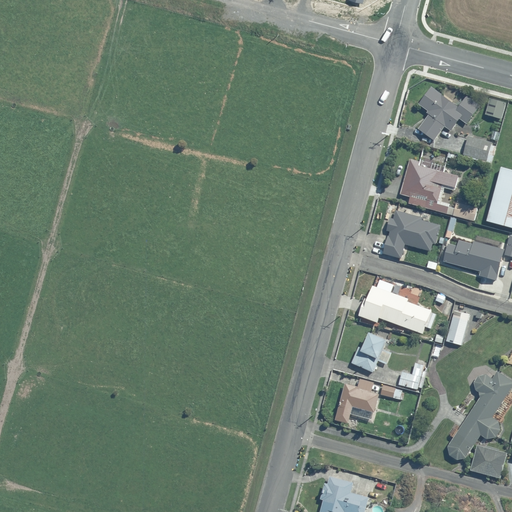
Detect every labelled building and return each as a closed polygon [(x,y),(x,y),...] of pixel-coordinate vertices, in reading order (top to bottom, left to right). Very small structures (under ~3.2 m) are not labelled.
[(429,114),(419,129),(434,140),(444,126),(451,131),(460,118),(469,125),(483,105),(469,95),(461,107),(432,87),(420,104),(428,110),(427,112),(429,114)] [(508,103),(490,98),(486,114),(504,119),(508,103)] [(470,137),(464,155),(493,164),(499,145),(470,137)] [(421,161),(412,159),(402,195),(411,197),(409,205),(448,216),(451,204),(440,201),(444,186),(457,189),(460,177),(420,166),(421,161)] [(511,169),(502,167),(488,221),(511,226),(511,169)] [(395,220),(393,220),(390,219),(386,232),(391,233),(390,236),(388,236),(383,254),(401,259),(404,244),(406,245),(431,251),(433,243),(436,243),(441,226),(431,224),(422,221),(423,218),(398,211),(395,220)] [(475,241),(475,243),(460,240),(458,247),(448,244),(444,262),(481,271),(480,276),(497,280),(504,248),(475,241)] [(378,324),(381,318),(424,334),(426,327),(431,329),(437,313),(433,312),(433,310),(409,301),(410,298),(392,292),(395,284),(381,279),(379,287),(373,285),(366,302),(363,301),(357,316),(378,324)] [(471,314),(455,311),(448,340),(464,344),(471,314)] [(369,331),(361,351),(381,359),(389,339),(369,331)] [(357,352),(352,363),(374,372),(379,361),(357,352)] [(402,372),(399,385),(420,390),(427,364),(417,362),(414,375),(402,372)] [(467,458),(481,434),(488,439),(496,438),(502,431),(500,423),(493,418),(511,386),(511,379),(502,372),(495,370),(492,375),(487,373),(479,376),(475,383),(476,390),(480,392),(481,397),(460,428),(456,426),(450,434),(455,438),(449,446),(450,455),(459,460),(467,458)] [(359,386),(346,383),(337,420),(350,423),(354,407),(375,412),(380,393),(372,391),(374,383),(360,380),(359,386)] [(383,386),(382,395),(396,397),(398,389),(383,386)] [(479,445),(472,471),(502,479),(509,454),(479,445)] [(323,500),(320,511),(364,511),(368,497),(352,493),(354,484),(332,477),(330,484),(325,483),(320,499),(323,500)]
